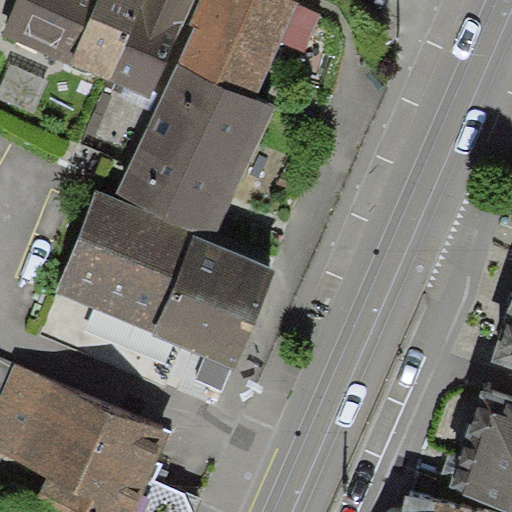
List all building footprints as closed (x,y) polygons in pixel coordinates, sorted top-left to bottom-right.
[(151,99),(193,0),(16,0),(0,35),(74,64),(71,76),(87,84),(76,113),(95,122),(112,82),(151,99)] [(293,12),(267,0),(204,0),(111,198),(94,188),(56,289),(239,362),(279,266),(225,236),(283,101),(263,93),(293,12)] [(511,294),(499,332),(511,336),(511,294)] [(172,439),(32,364),(0,433),(0,511),(200,511),(205,502),(155,480),(172,439)] [(511,387),(481,378),(453,467),(511,485),(511,387)] [(511,511),(511,502),(443,483),(434,508),(397,502),(393,511),(511,511)]
